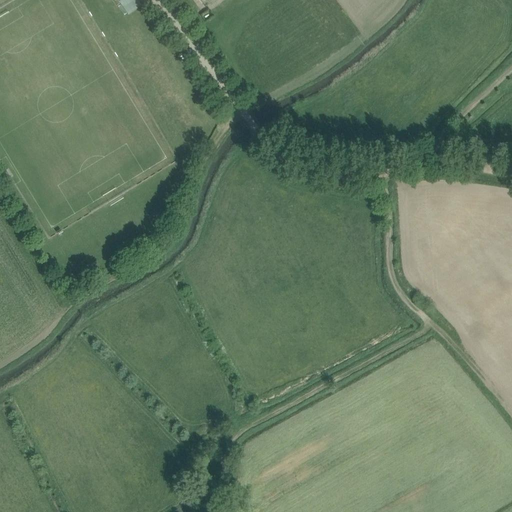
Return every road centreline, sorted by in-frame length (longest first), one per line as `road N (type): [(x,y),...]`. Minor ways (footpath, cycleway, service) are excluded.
road 1 (track): [(385,172),(386,269),(431,325),(233,436),(199,511)]
road 2 (track): [(243,111),(217,136),(167,242),(67,305),(32,345),(0,365)]
road 3 (track): [(385,172),(294,166),(263,141),(161,0)]
road 4 (track): [(431,325),(511,422)]
